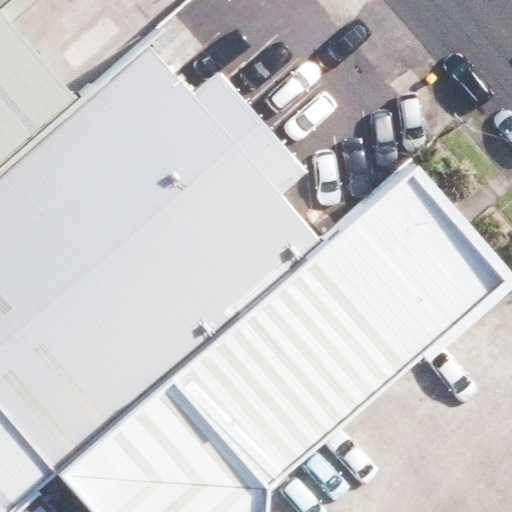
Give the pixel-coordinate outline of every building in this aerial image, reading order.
[(0,0),(0,189),(111,96),(61,37),(29,0),(0,0)] [(0,189),(0,435),(52,495),(325,260),(164,75),(150,59),(111,96),(0,189)] [(255,511),(255,493),(291,463),(510,280),(423,177),(325,260),(52,495),(66,511),(255,511)] [(0,511),(32,511),(52,495),(0,435),(0,511)] [(66,511),(52,495),(32,511),(66,511)]
